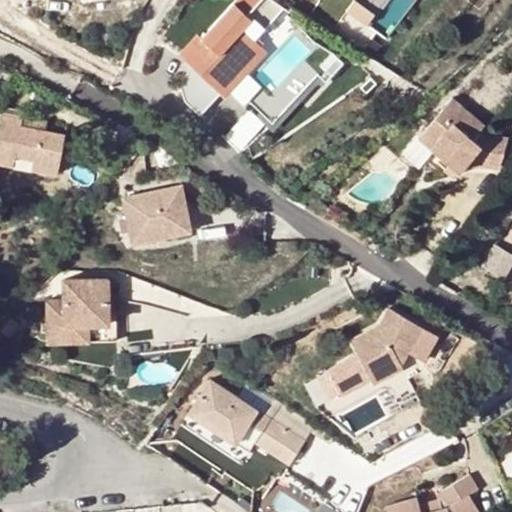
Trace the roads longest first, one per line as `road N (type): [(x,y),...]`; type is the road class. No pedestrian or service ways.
road 1 (residential): [(248,185),(318,240),(511,337)]
road 2 (residential): [(0,51),(248,185)]
road 3 (unknown): [(380,271),(340,299),(268,328),(172,332),(121,323)]
road 4 (residential): [(0,412),(35,420),(66,441),(71,463),(63,480),(0,500)]
road 5 (residential): [(0,4),(131,88)]
road 6 (residential): [(131,88),(224,151),(248,185)]
